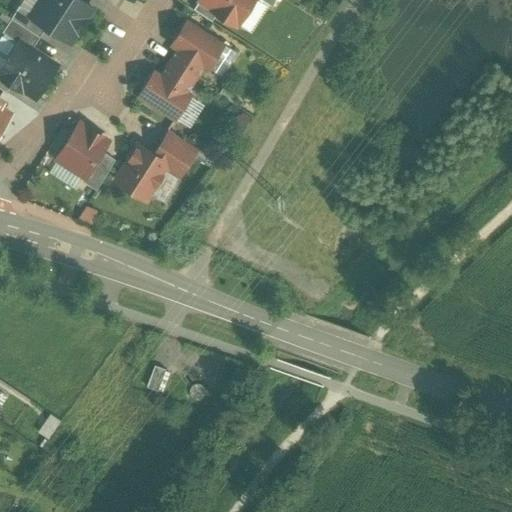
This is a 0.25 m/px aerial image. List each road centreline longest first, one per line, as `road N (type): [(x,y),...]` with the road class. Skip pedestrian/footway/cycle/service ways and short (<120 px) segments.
road 1 (secondary): [(511,417),(187,296)]
road 2 (residential): [(360,0),(203,254),(187,296)]
road 3 (residential): [(0,189),(64,99),(119,59),(161,0)]
road 4 (secondary): [(187,296),(0,233)]
